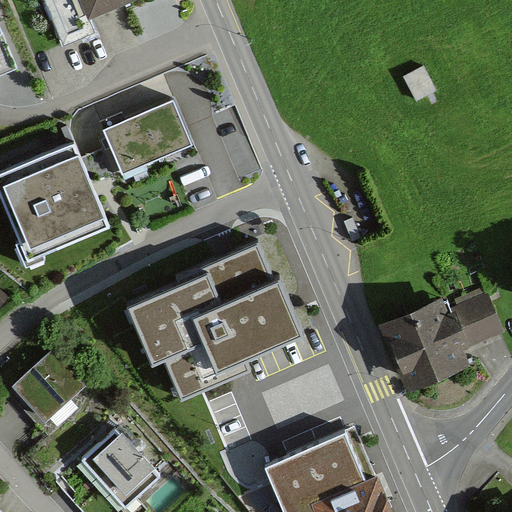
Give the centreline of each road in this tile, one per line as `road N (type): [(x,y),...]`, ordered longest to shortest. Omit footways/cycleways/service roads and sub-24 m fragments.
road 1 (residential): [(294,184),(158,236),(0,339)]
road 2 (tertiary): [(294,184),(416,477)]
road 3 (residential): [(226,25),(41,113),(0,113)]
road 4 (tertiary): [(226,25),(294,184)]
road 5 (unclassified): [(511,385),(416,477)]
